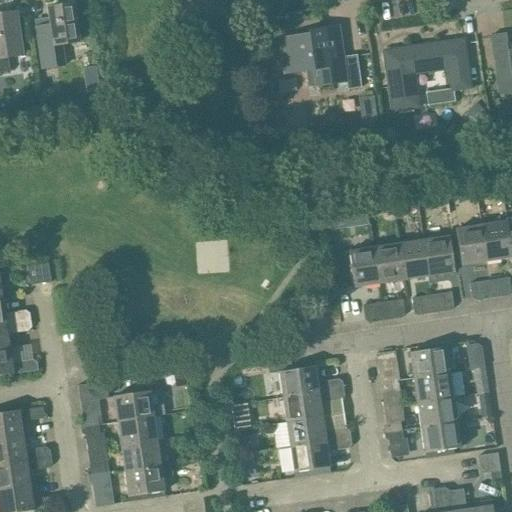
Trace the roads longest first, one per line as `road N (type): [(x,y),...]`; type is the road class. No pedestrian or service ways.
road 1 (residential): [(352,340),(497,319)]
road 2 (residential): [(374,481),(352,340)]
road 3 (residential): [(68,511),(50,386)]
